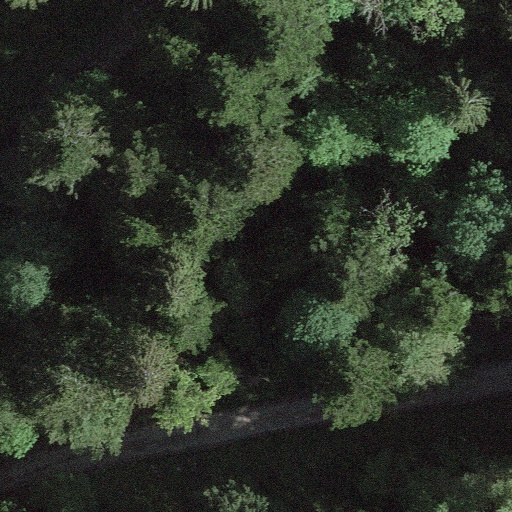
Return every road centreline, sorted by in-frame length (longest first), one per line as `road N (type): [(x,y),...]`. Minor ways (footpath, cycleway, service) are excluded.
road 1 (track): [(0,480),(132,443),(511,379)]
road 2 (track): [(0,227),(161,115),(279,0)]
